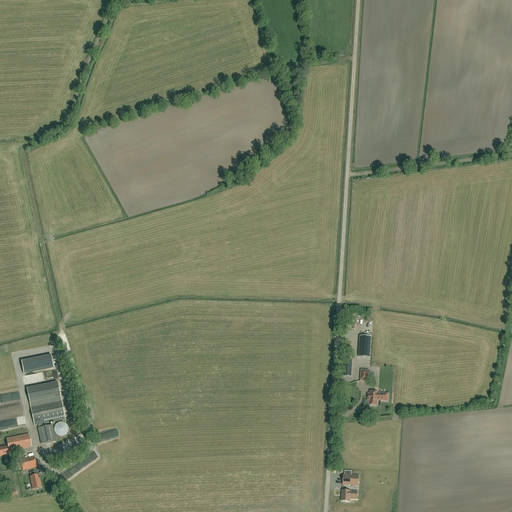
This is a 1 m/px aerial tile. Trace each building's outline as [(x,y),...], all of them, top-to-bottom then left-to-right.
[(371,337),(360,336),(358,357),(370,358),(371,337)] [(352,359),(344,359),(343,376),(351,377),(352,359)] [(53,362),(25,366),(26,374),(54,370),(53,362)] [(360,381),(368,381),(368,370),(361,370),(360,381)] [(34,426),(38,426),(45,424),(65,420),(60,394),(57,383),(27,389),(29,400),(34,426)] [(378,400),(388,401),(388,394),(378,393),(378,392),(370,392),(370,394),(368,394),(368,401),(369,401),(369,405),(377,406),(378,400)] [(69,430),(69,429),(69,428),(68,427),(68,426),(68,425),(67,425),(67,424),(66,424),(65,423),(64,423),(64,422),(63,422),(62,422),(61,422),(60,422),(59,423),(58,423),(57,424),(56,424),(56,425),(55,426),(55,427),(55,428),(54,428),(54,429),(54,430),(54,431),(55,431),(55,432),(55,433),(56,434),(56,435),(57,435),(57,436),(58,436),(59,436),(60,437),(61,437),(62,437),(63,437),(64,437),(64,436),(65,436),(66,436),(66,435),(67,435),(67,434),(68,434),(68,433),(68,432),(69,431),(69,430)] [(42,444),(55,442),(52,425),(38,428),(42,444)] [(9,452),(12,451),(31,447),(29,435),(7,439),(8,446),(0,448),(0,456),(10,454),(9,452)] [(23,471),(36,467),(34,456),(20,460),(23,471)] [(38,475),(37,475),(30,477),(29,477),(32,490),(41,488),(38,475)] [(359,476),(344,475),(343,485),(358,486),(359,476)] [(350,491),(343,491),(342,501),(350,502),(350,499),(357,499),(358,492),(350,492),(350,491)]
